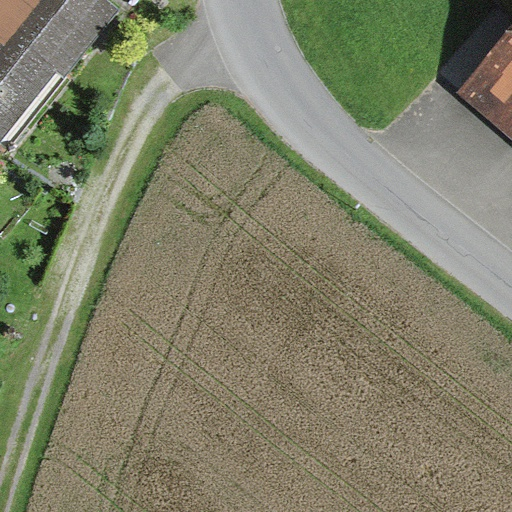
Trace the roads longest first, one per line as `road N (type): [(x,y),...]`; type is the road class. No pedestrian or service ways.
road 1 (track): [(12,511),(44,398),(156,109),(193,70),(254,37)]
road 2 (unclassified): [(243,0),(276,77),(320,128),(511,286)]
